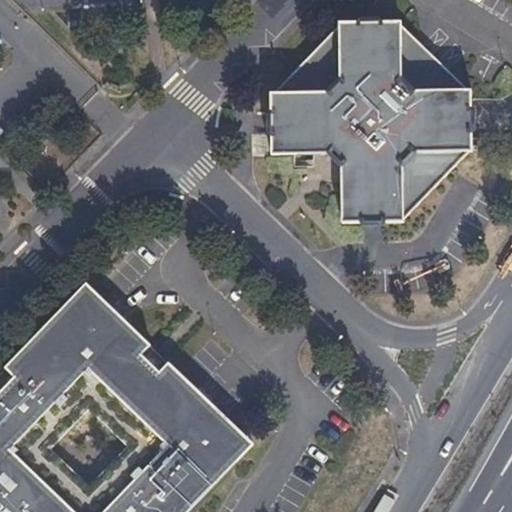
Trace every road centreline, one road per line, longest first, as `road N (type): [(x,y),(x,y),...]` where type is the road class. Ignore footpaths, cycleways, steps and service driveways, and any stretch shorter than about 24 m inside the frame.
road 1 (residential): [(161,129),(368,339),(407,399),(426,458)]
road 2 (residential): [(161,129),(0,294)]
road 3 (residential): [(283,0),(161,129)]
road 4 (secondary): [(511,328),(426,458)]
